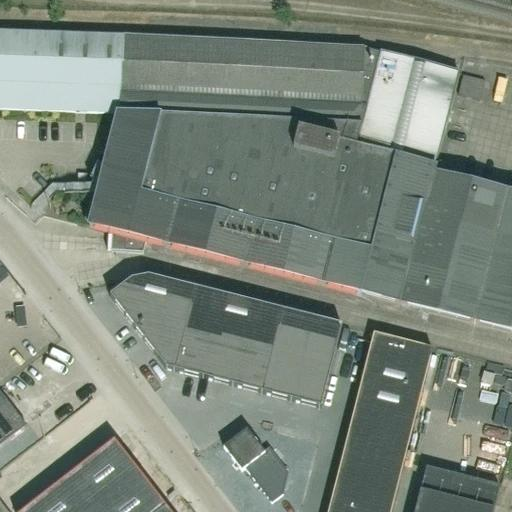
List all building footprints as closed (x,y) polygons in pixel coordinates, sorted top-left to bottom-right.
[(0,33),(0,111),(118,117),(89,230),(110,235),(110,238),(107,238),(106,252),(109,252),(109,253),(141,255),(144,243),(511,336),(511,195),(434,175),(459,74),(361,50),(325,48),(325,37),(264,34),(263,44),(0,33)] [(198,298),(199,292),(147,279),(130,282),(108,298),(141,341),(198,298)] [(258,307),(199,292),(198,298),(180,375),(238,389),(258,307)] [(180,375),(198,298),(141,341),(164,371),(180,375)] [(287,314),(258,307),(238,389),(267,397),(287,314)] [(267,397),(296,404),(316,321),(287,314),(267,397)] [(340,327),(316,321),(296,404),(319,410),(340,327)] [(366,360),(425,375),(431,351),(372,336),(366,360)] [(419,397),(425,375),(366,360),(360,382),(419,397)] [(413,420),(419,397),(360,382),(354,405),(413,420)] [(0,396),(0,446),(24,427),(0,396)] [(348,428),(407,443),(413,420),(354,405),(348,428)] [(308,440),(312,429),(295,423),(291,434),(308,440)] [(342,451),(401,466),(407,443),(348,428),(342,451)] [(244,433),(222,450),(232,463),(229,465),(234,472),(237,470),(240,473),(253,464),(268,483),(288,468),(277,455),(267,463),(244,433)] [(91,511),(138,476),(112,443),(80,468),(23,511),(91,511)] [(336,474),(396,489),(401,466),(342,451),(336,474)] [(331,497),(390,511),(396,489),(336,474),(331,497)] [(138,476),(91,511),(159,511),(163,509),(147,489),(138,476)] [(413,511),(491,511),(492,511),(418,492),(413,511)] [(291,511),(293,508),(277,493),(272,511),(291,511)] [(326,511),(389,511),(390,511),(331,497),(326,511)]
